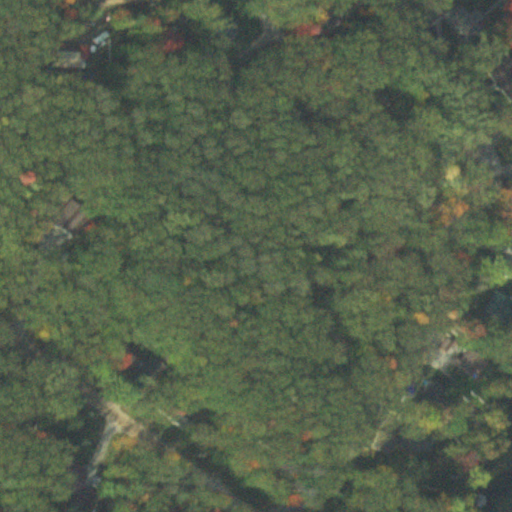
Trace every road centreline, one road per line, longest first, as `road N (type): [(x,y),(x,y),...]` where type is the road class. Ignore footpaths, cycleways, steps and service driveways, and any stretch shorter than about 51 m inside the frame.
road 1 (track): [(290,511),(403,365),(457,214),(479,102),(382,0)]
road 2 (track): [(257,511),(0,309)]
road 3 (track): [(442,265),(396,150),(248,27)]
